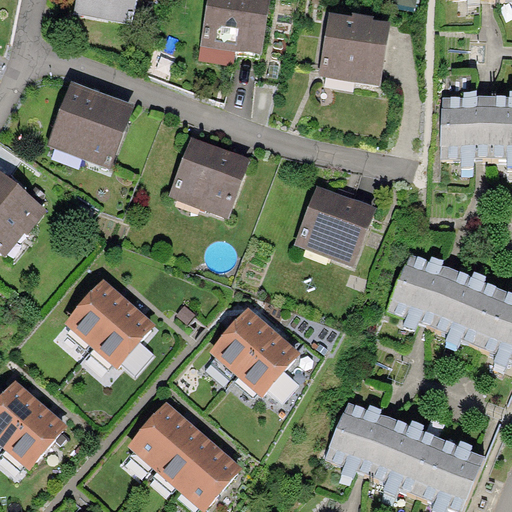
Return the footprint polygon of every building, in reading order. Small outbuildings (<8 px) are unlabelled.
[(78,0),(75,21),(135,32),(141,0),(78,0)] [(210,0),(200,49),(263,61),(275,5),(250,0),(210,0)] [(335,21),(324,81),(382,92),(394,33),(379,30),(381,20),(359,16),(357,25),(335,21)] [(74,93),(50,153),(113,178),(136,117),(74,93)] [(511,106),(489,106),(445,103),(442,164),(485,167),(511,167),(511,106)] [(193,147),(172,202),(232,225),(253,169),(193,147)] [(0,179),(0,262),(5,267),(47,219),(0,179)] [(320,195),(297,251),(357,275),(380,219),(320,195)] [(450,276),(413,260),(390,316),(430,333),(482,355),(505,299),(450,276)] [(94,359),(131,315),(106,292),(68,336),(94,359)] [(511,367),(511,301),(505,299),(482,355),(511,367)] [(197,319),(189,310),(180,318),(189,327),(197,319)] [(121,381),(158,337),(131,315),(94,359),(121,381)] [(277,341),(251,319),(214,363),(240,385),(277,341)] [(266,408),(304,364),(277,341),(240,385),(266,408)] [(43,415),(18,392),(0,411),(0,452),(5,457),(43,415)] [(389,425),(350,408),(326,466),(419,505),(443,447),(389,425)] [(158,480),(195,436),(169,414),(132,458),(158,480)] [(68,437),(43,415),(5,457),(30,479),(68,437)] [(185,502),(222,459),(195,436),(158,480),(185,502)] [(436,511),(470,511),(489,467),(483,464),(443,447),(419,505),(436,511)] [(196,511),(217,511),(246,479),(222,459),(185,502),(196,511)]
